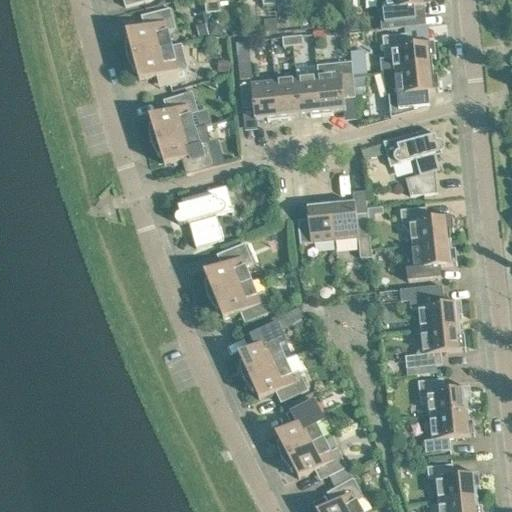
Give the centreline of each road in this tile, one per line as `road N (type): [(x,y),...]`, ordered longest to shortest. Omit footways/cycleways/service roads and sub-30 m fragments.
road 1 (residential): [(135,199),(477,106)]
road 2 (residential): [(272,511),(222,414),(135,199)]
road 3 (residential): [(502,330),(477,106)]
road 4 (residential): [(135,199),(81,0)]
